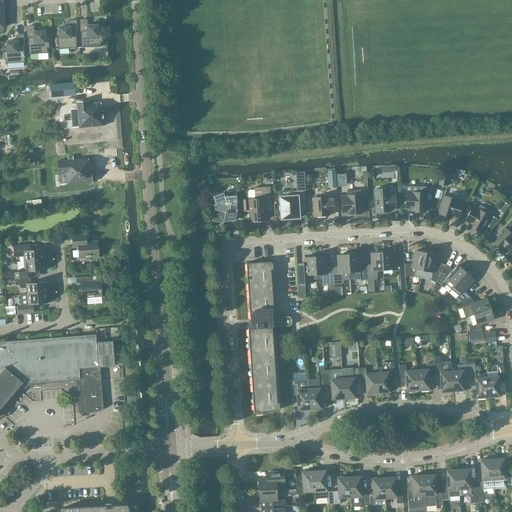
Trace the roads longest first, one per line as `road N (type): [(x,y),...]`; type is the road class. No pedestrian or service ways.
road 1 (residential): [(235,445),(221,262),(229,244),(425,231),(473,251),(511,308)]
road 2 (tertiary): [(168,448),(136,0)]
road 3 (residential): [(500,428),(447,411),(392,410),(291,441)]
road 4 (residential): [(291,441),(404,458),(466,445),(500,428)]
